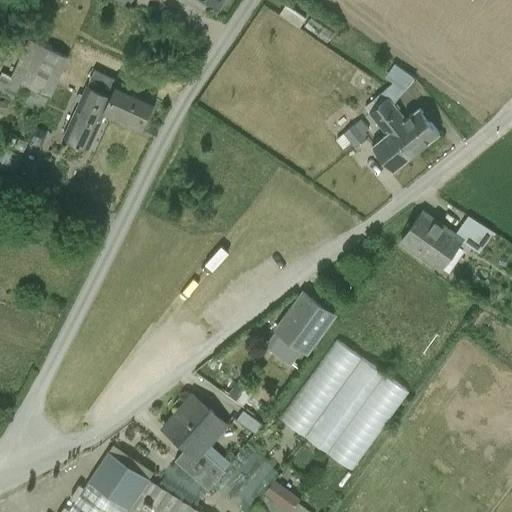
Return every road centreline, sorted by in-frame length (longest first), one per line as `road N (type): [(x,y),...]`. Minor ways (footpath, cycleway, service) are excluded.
road 1 (unclassified): [(0,480),(90,439),(229,342),(511,103)]
road 2 (unclassified): [(251,0),(181,105),(0,445)]
